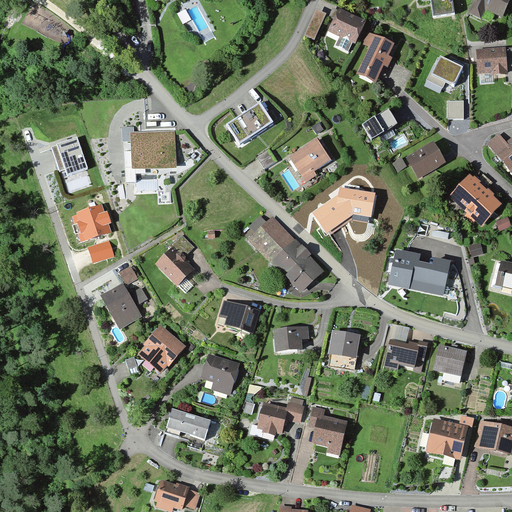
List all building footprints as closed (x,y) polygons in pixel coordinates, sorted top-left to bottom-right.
[(432,0),(434,15),(454,12),(452,2),(449,3),(448,0),(432,0)] [(507,0),(473,0),(469,11),(480,16),(484,7),(501,15),(507,0)] [(319,11),(334,18),(337,10),(322,3),(319,11)] [(365,20),(338,8),(334,18),(328,31),(340,36),(336,46),(347,51),(352,41),(355,42),(365,20)] [(391,44),(368,34),(364,43),(370,46),(358,74),(375,82),(382,65),(387,67),(391,57),(386,55),(391,44)] [(505,48),(478,50),(476,50),(478,74),(493,73),(493,75),(507,74),(507,66),(505,48)] [(462,73),(441,62),(433,79),(454,89),(462,73)] [(193,81),(184,88),(189,96),(199,89),(193,81)] [(271,123),(258,103),(226,124),(239,144),(271,123)] [(387,109),(362,125),(371,139),(396,124),(387,109)] [(319,123),(311,128),(315,134),(323,129),(319,123)] [(173,132),(130,133),(131,169),(175,167),(173,132)] [(511,170),(511,137),(505,144),(498,136),(489,144),(511,171),(511,170)] [(86,167),(77,138),(58,144),(68,173),(86,167)] [(328,159),(315,140),(290,157),(306,180),(314,175),(311,171),(328,159)] [(444,162),(432,143),(407,158),(418,177),(444,162)] [(268,149),(256,157),(264,169),(276,161),(268,149)] [(401,158),(392,164),(397,172),(406,167),(401,158)] [(500,205),(469,177),(451,197),(481,225),(500,205)] [(338,194),(312,213),(327,233),(353,214),(371,217),(376,193),(340,187),(338,194)] [(104,212),(101,205),(77,213),(85,239),(110,231),(107,222),(110,221),(107,211),(104,212)] [(496,221),(500,231),(511,227),(507,217),(496,221)] [(322,271),(272,218),(250,239),(300,291),(322,271)] [(170,245),(182,257),(193,246),(181,234),(170,245)] [(481,242),(468,246),(472,257),(484,253),(481,242)] [(466,245),(461,246),(464,258),(469,257),(466,245)] [(191,269),(171,249),(156,265),(176,285),(191,269)] [(418,256),(396,251),(389,284),(442,294),(449,262),(435,259),(433,267),(416,264),(418,256)] [(511,264),(502,262),(497,284),(511,287),(511,264)] [(130,266),(118,273),(125,285),(137,278),(130,266)] [(128,294),(121,283),(99,296),(119,330),(141,317),(128,294)] [(140,287),(128,294),(135,306),(147,299),(140,287)] [(258,311),(224,301),(218,322),(252,332),(258,311)] [(183,347),(160,327),(137,353),(160,373),(183,347)] [(306,328),(274,331),(276,351),(300,349),(299,339),(307,338),(306,328)] [(356,337),(334,333),(330,352),(353,356),(356,337)] [(417,345),(390,340),(385,366),(397,368),(398,363),(413,366),(417,345)] [(465,352),(440,346),(434,369),(460,375),(465,352)] [(238,365),(208,356),(201,377),(215,381),(212,389),(229,394),(238,365)] [(381,394),(374,393),(372,401),(379,402),(381,394)] [(286,410),(263,405),(258,428),(280,433),(283,418),(298,422),(302,407),(288,404),(286,410)] [(323,411),(314,409),(310,425),(316,426),(313,442),(329,445),(328,451),(338,453),(345,422),(322,417),(323,411)] [(208,422),(171,410),(166,427),(203,439),(208,422)] [(466,427),(434,420),(427,452),(459,459),(466,427)] [(511,448),(511,429),(481,423),(476,445),(511,453),(511,448)] [(198,494),(160,482),(154,501),(158,502),(156,507),(171,511),(172,506),(181,509),(182,504),(194,508),(198,494)]
